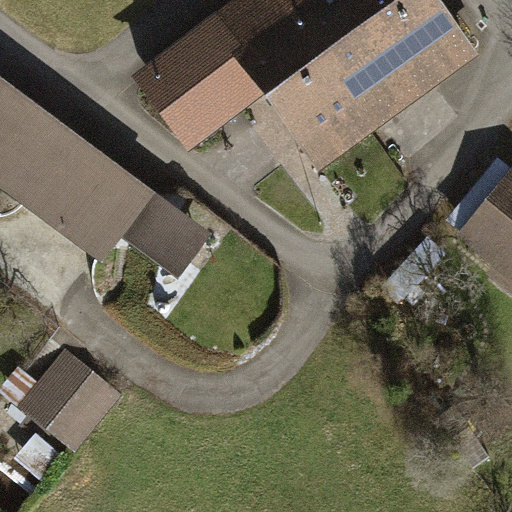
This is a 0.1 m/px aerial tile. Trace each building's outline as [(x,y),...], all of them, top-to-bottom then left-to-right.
[(230,0),(215,12),(268,82),(378,0),(230,0)] [(430,0),(378,0),(268,82),(325,158),(469,51),(430,0)] [(215,12),(133,73),(186,143),(268,82),(215,12)] [(156,191),(0,77),(0,185),(106,262),(123,238),(180,280),(214,233),(156,191)] [(511,165),(454,239),(493,268),(485,278),(511,298),(511,165)] [(124,392),(64,348),(19,411),(74,451),(78,454),(124,392)]
